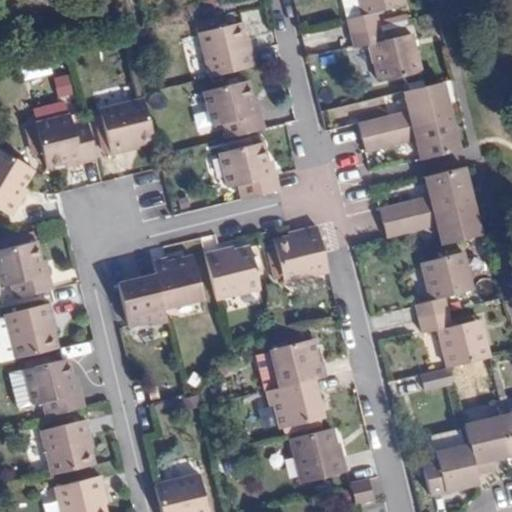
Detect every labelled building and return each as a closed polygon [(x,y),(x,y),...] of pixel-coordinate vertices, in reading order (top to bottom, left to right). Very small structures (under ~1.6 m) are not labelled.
[(404,5),(403,0),(359,0),(359,1),(362,15),(348,18),(352,33),(380,26),(377,11),(404,5)] [(362,15),(359,1),(345,3),(348,18),(362,15)] [(208,77),(256,66),(253,50),(246,52),(243,38),(240,23),(198,33),(208,77)] [(384,39),(380,26),(352,33),(355,47),(370,44),(379,81),(420,71),(412,33),(384,39)] [(246,52),(253,50),(249,37),(243,38),(246,52)] [(227,138),(263,129),(259,114),(253,115),(250,102),(247,81),(203,91),(212,125),(223,123),(227,138)] [(450,116),(442,82),(403,91),(408,111),(412,125),(450,116)] [(137,144),(153,139),(143,98),(100,110),(112,156),(125,153),(123,147),(137,144)] [(253,115),(259,114),(256,100),(250,102),(253,115)] [(391,130),(412,125),(408,111),(387,116),(391,130)] [(359,130),(361,138),(391,130),(387,116),(357,124),(359,130)] [(420,160),(458,150),(450,116),(412,125),(415,140),(420,160)] [(79,164),(96,160),(86,121),(72,126),(70,117),(23,127),(27,138),(30,137),(37,136),(41,153),(44,166),(63,161),(78,157),(79,164)] [(395,145),(415,140),(412,125),(391,130),(395,145)] [(363,145),(365,153),(395,145),(391,130),(361,138),(363,145)] [(37,136),(30,137),(34,155),(41,153),(37,136)] [(279,191),(274,173),(269,175),(266,163),(261,142),(218,152),(226,188),(237,185),(240,200),(279,191)] [(139,150),(137,144),(123,147),(125,153),(139,150)] [(21,185),(30,169),(0,150),(0,209),(9,215),(17,202),(13,199),(21,185)] [(65,167),(79,164),(78,157),(63,161),(65,167)] [(269,175),(274,173),(271,162),(266,163),(269,175)] [(380,216),(382,223),(415,215),(434,210),(472,201),(463,167),(425,176),(430,196),(378,207),(380,216)] [(26,188),(21,185),(13,199),(17,202),(26,188)] [(472,201),(434,210),(437,225),(441,245),(480,235),(472,201)] [(434,210),(415,215),(419,230),(437,225),(434,210)] [(415,215),(382,223),(384,231),(386,237),(419,230),(415,215)] [(316,255),(323,253),(316,226),(310,228),(316,255)] [(327,271),(323,253),(316,255),(310,228),(302,229),(303,235),(291,237),(275,242),(283,281),(327,271)] [(303,235),(302,229),(289,232),(291,237),(303,235)] [(12,300),(51,289),(38,240),(15,246),(0,250),(0,286),(10,285),(12,300)] [(219,249),(203,252),(214,297),(258,287),(247,242),(232,246),(233,251),(220,254),(219,249)] [(232,246),(219,249),(220,254),(233,251),(232,246)] [(417,303),(421,318),(448,312),(444,296),(472,289),(464,254),(424,264),(431,300),(417,303)] [(167,256),(152,260),(155,274),(163,305),(200,295),(191,255),(167,261),(167,256)] [(163,305),(155,274),(117,284),(127,326),(151,320),(151,325),(167,322),(163,305)] [(4,313),(32,307),(31,301),(2,308),(4,313)] [(15,359),(55,348),(49,321),(53,320),(49,303),(32,307),(4,313),(15,359)] [(448,312),(421,318),(424,332),(439,330),(446,367),(449,367),(488,357),(480,320),(451,326),(448,312)] [(0,361),(15,359),(5,317),(0,318),(0,361)] [(315,379),(326,376),(323,362),(317,363),(312,338),(269,348),(278,388),(315,379)] [(278,388),(269,348),(254,352),(263,392),(265,391),(278,388)] [(46,416),(85,407),(82,393),(76,394),(67,360),(25,371),(32,403),(43,402),(46,416)] [(446,367),(420,374),(424,390),(453,383),(449,367),(446,367)] [(324,417),(315,379),(278,388),(265,391),(269,405),(276,404),(280,427),(285,426),(321,418),(324,417)] [(511,412),(502,415),(511,454),(511,412)] [(511,454),(502,415),(463,425),(468,445),(475,475),(491,472),(489,460),(511,454)] [(321,418),(285,426),(287,433),(323,425),(321,418)] [(52,475),(94,464),(87,437),(92,436),(87,419),(41,429),(52,475)] [(335,444),(332,428),(290,439),(302,482),(346,472),(343,458),(338,459),(335,444)] [(430,494),(477,483),(475,475),(468,445),(434,452),(435,459),(423,463),(430,494)] [(154,484),(160,511),(206,511),(196,474),(154,484)] [(61,511),(105,511),(101,491),(105,490),(101,475),(55,486),(61,511)] [(349,483),(354,503),(372,498),(368,479),(349,483)]
